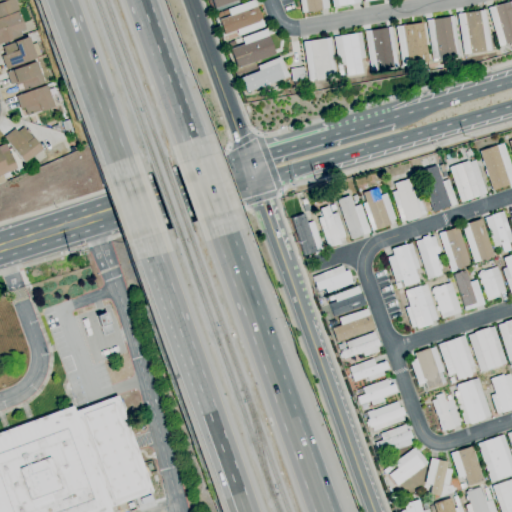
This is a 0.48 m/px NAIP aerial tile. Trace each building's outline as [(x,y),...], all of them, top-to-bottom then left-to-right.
[(0,16),(0,0),(14,0),(18,10),(0,16)] [(245,0),(216,11),(212,0),(245,0)] [(239,36),(237,30),(224,35),(219,20),(230,16),(229,14),(218,18),(217,13),(254,0),(264,26),(239,36)] [(301,13),(298,0),(326,0),(328,8),(301,13)] [(511,42),(497,46),(487,8),(511,1),(511,42)] [(462,55),(456,15),(484,10),(490,50),(462,55)] [(0,43),(0,18),(19,11),(26,30),(21,32),(23,36),(0,43)] [(431,60),(425,20),(453,16),(459,56),(438,59),(431,60)] [(401,66),(394,27),(421,23),(427,62),(401,66)] [(370,72),(364,31),(391,27),(397,68),(370,72)] [(239,68),(237,63),(229,42),(267,29),(276,55),(239,68)] [(345,76),(343,65),(341,65),(343,75),(339,76),(332,37),(360,32),(364,58),(359,59),(361,73),(345,76)] [(5,69),(1,56),(5,55),(2,46),(29,36),(32,45),(37,43),(42,55),(36,57),(36,58),(5,69)] [(308,82),(302,42),(330,38),(336,78),(308,82)] [(246,93),(241,78),(259,71),(257,66),(279,57),(287,76),(246,93)] [(19,92),(16,83),(10,85),(6,73),(36,62),(44,83),(19,92)] [(292,87),(289,69),(302,67),(304,80),(298,81),(299,86),(292,87)] [(27,116),(24,108),(20,109),(15,96),(47,85),(54,106),(27,116)] [(65,131),(62,123),(70,120),(73,128),(65,131)] [(23,163),(3,137),(14,128),(17,132),(23,127),(31,138),(32,137),(41,149),(23,163)] [(0,183),(0,145),(5,144),(16,169),(2,175),(5,182),(0,183)] [(511,183),(491,190),(478,152),(502,144),(511,173),(511,183)] [(459,202),(448,167),(467,161),(467,162),(474,160),(485,193),(478,195),(478,196),(464,201),(459,202)] [(442,178),(438,166),(442,164),(446,176),(442,178)] [(432,212),(418,171),(435,165),(441,182),(447,180),(455,204),(432,212)] [(400,222),(390,192),(395,191),(393,184),(407,179),(410,188),(417,186),(426,213),(419,215),(419,216),(405,221),(404,220),(400,222)] [(389,225),(371,232),(361,204),(365,203),(361,193),(376,188),(379,196),(385,194),(394,219),(388,221),(389,225)] [(368,233),(349,239),(336,200),(348,195),(352,207),(359,205),(368,233)] [(304,212),(302,206),(303,205),(301,200),(305,199),(309,210),(304,212)] [(344,237),(338,239),(340,244),(332,247),(332,246),(327,248),(317,218),(322,217),(319,209),(327,206),(330,215),(336,213),(344,237)] [(507,230),(508,229),(511,241),(507,243),(509,250),(502,253),(501,251),(499,247),(500,246),(499,245),(496,246),(497,249),(494,250),(483,218),(490,216),(502,211),(505,222),(504,222),(507,230)] [(306,223),(312,221),(322,250),(304,256),(291,218),(303,214),(306,223)] [(492,256),(473,263),(460,225),(480,219),(492,256)] [(450,272),(437,234),(443,232),(443,231),(457,227),(469,265),(454,270),(455,271),(450,272)] [(426,278),(414,242),(421,240),(421,239),(421,237),(427,235),(428,238),(433,236),(436,245),(436,246),(436,247),(438,247),(439,251),(437,251),(438,253),(434,255),(435,255),(436,259),(435,259),(436,262),(437,262),(437,264),(440,274),(438,275),(438,276),(434,277),(434,276),(426,278)] [(403,287),(401,280),(394,282),(386,258),(393,256),(391,249),(405,244),(405,245),(410,243),(418,268),(413,270),(417,282),(403,287)] [(511,296),(510,297),(501,269),(505,268),(502,258),(510,255),(511,263),(511,296)] [(326,293),(324,288),(317,291),(317,290),(316,291),(314,287),(316,287),(314,283),(315,283),(314,282),(312,277),(313,277),(341,266),(344,272),(347,270),(350,278),(349,279),(351,283),(326,293)] [(486,301),(484,295),(482,295),(481,291),(483,291),(480,284),(479,284),(478,281),(479,280),(478,278),(477,278),(476,275),(477,274),(477,273),(496,267),(504,291),(497,294),(498,297),(486,301)] [(464,310),(452,275),(464,271),(468,282),(475,280),(483,304),(464,310)] [(441,319),(438,311),(436,311),(435,307),(436,307),(434,300),(433,300),(432,296),(433,296),(432,294),(431,294),(430,291),(431,290),(430,289),(432,289),(432,287),(436,286),(436,287),(447,283),(445,279),(448,278),(459,312),(441,319)] [(416,329),(415,326),(410,327),(404,308),(408,307),(403,291),(418,286),(419,287),(425,285),(436,319),(430,322),(431,324),(416,329)] [(333,317),(328,304),(335,302),(334,299),(329,301),(328,297),(357,286),(359,293),(360,293),(364,305),(333,317)] [(336,342),(331,328),(340,325),(338,318),(366,309),(373,330),(336,342)] [(95,315),(106,311),(113,330),(102,334),(95,315)] [(511,363),(508,364),(496,325),(503,323),(502,322),(511,319),(511,359),(511,360),(511,363)] [(479,372),(467,336),(473,334),(473,333),(487,328),(492,327),(505,363),(479,372)] [(343,359),(340,352),(347,349),(345,343),(373,332),(375,339),(376,339),(379,346),(376,347),(377,352),(370,354),(363,356),(361,352),(343,359)] [(450,382),(436,345),(463,336),(473,366),(468,368),(471,375),(450,382)] [(419,392),(408,361),(415,359),(413,353),(428,348),(428,349),(434,347),(446,382),(419,392)] [(368,381),(366,377),(353,382),(350,374),(346,375),(343,369),(372,359),(374,365),(384,361),(387,369),(381,371),(383,375),(368,381)] [(496,414),(490,395),(493,394),(492,392),(493,392),(489,379),(502,375),(502,376),(508,374),(511,385),(511,409),(501,413),(501,412),(496,414)] [(463,425),(452,392),(457,390),(456,385),(477,378),(489,416),(483,418),(483,419),(482,419),(482,420),(470,425),(470,424),(468,424),(468,423),(463,425)] [(371,406),(369,401),(359,405),(358,403),(357,403),(356,400),(357,400),(356,397),(363,395),(361,388),(385,379),(388,386),(393,384),(396,392),(385,395),(385,397),(381,398),(383,401),(371,406)] [(446,431),(434,396),(441,393),(444,402),(450,400),(459,425),(453,427),(453,428),(446,431)] [(0,511),(0,432),(72,406),(74,412),(116,396),(151,492),(109,507),(110,511),(0,511)] [(371,432),(368,426),(367,426),(366,423),(367,422),(366,420),(369,419),(366,412),(373,410),(373,411),(396,402),(398,408),(401,407),(404,415),(401,416),(403,420),(371,432)] [(387,453),(385,448),(377,451),(375,443),(380,441),(378,434),(404,425),(406,432),(409,431),(411,431),(413,437),(412,437),(412,438),(409,439),(411,445),(387,453)] [(511,474),(489,482),(476,444),(502,435),(511,464),(511,474)] [(467,486),(464,476),(457,478),(449,453),(470,446),(482,481),(467,486)] [(397,485),(389,475),(398,469),(394,463),(414,447),(426,463),(397,485)] [(434,498),(430,497),(431,496),(429,495),(431,485),(424,484),(430,458),(447,462),(445,469),(451,470),(447,485),(442,484),(439,497),(435,497),(434,498)] [(386,474),(384,471),(391,465),(394,468),(386,474)] [(511,511),(499,511),(490,486),(511,478),(511,511)] [(465,511),(463,505),(468,504),(467,500),(466,500),(464,497),(466,496),(464,492),(479,487),(484,502),(487,501),(483,489),(486,488),(494,511),(465,511)] [(435,511),(432,504),(449,498),(453,509),(456,508),(452,497),(456,496),(461,511),(435,511)] [(399,511),(404,510),(402,504),(417,500),(421,511),(423,511),(422,507),(427,506),(428,511),(399,511)]
